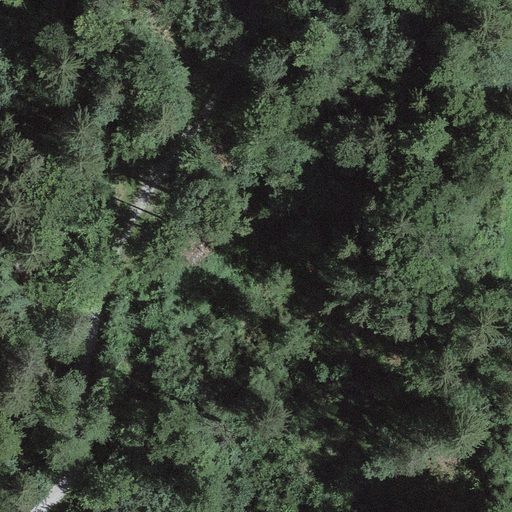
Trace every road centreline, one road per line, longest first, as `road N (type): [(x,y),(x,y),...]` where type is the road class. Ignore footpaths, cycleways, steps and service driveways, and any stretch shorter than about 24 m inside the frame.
road 1 (track): [(41,511),(70,463),(100,292),(120,237),(171,158)]
road 2 (track): [(0,370),(50,503)]
